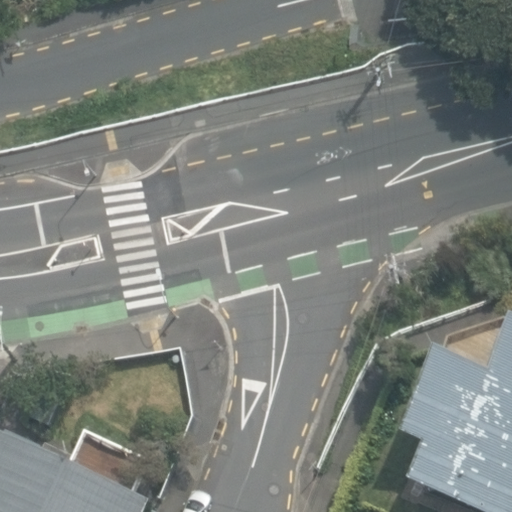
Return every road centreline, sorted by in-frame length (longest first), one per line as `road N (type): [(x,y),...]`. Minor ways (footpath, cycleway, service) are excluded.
road 1 (residential): [(0,84),(310,0)]
road 2 (residential): [(236,511),(276,386),(288,204)]
road 3 (secondary): [(0,259),(288,204)]
road 4 (secondary): [(288,204),(511,145)]
